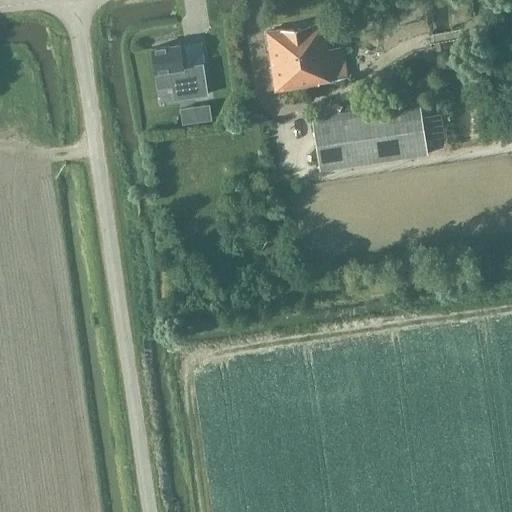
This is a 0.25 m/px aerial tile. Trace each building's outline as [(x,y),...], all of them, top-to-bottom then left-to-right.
[(344,47),(328,49),(324,23),(266,32),(275,91),(318,85),(318,84),(348,78),(344,47)] [(193,66),(182,67),(179,45),(151,49),(155,73),(175,70),(178,91),(197,88),(193,66)] [(243,99),(254,97),(251,79),(240,82),(243,99)] [(330,97),(326,105),(338,112),(342,105),(330,97)] [(320,172),(427,155),(419,101),(312,118),(320,172)] [(208,102),(180,107),(182,121),(210,117),(208,102)]
